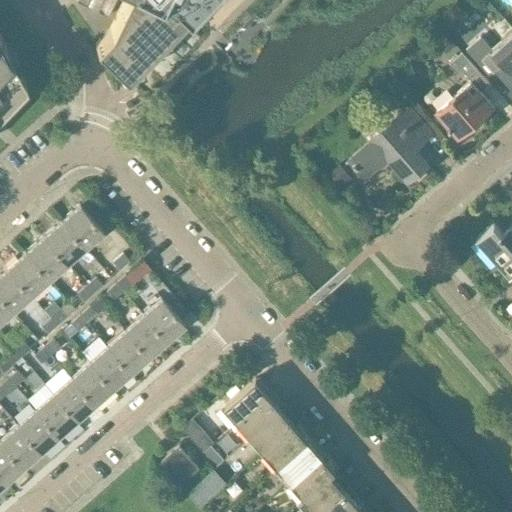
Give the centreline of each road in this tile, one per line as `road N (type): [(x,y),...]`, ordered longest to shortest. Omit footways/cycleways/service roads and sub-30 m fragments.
road 1 (unclassified): [(245,311),(86,130),(0,207)]
road 2 (residential): [(22,511),(245,311)]
road 3 (residential): [(511,360),(416,253),(414,234),(511,144)]
road 4 (unclassified): [(420,511),(245,311)]
